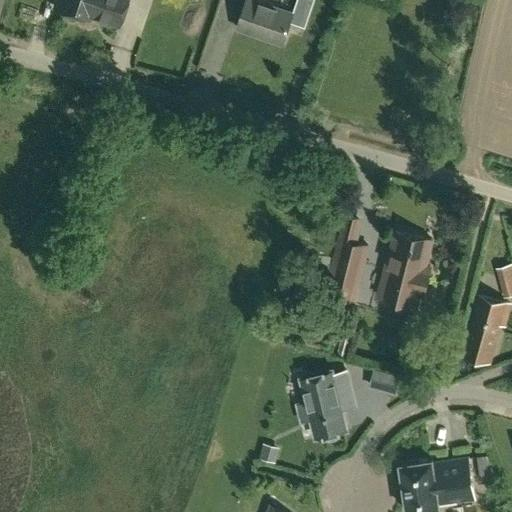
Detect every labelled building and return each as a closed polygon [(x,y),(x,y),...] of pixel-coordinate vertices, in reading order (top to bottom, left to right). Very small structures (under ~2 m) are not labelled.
[(55,0),(54,6),(88,17),(89,13),(117,23),(124,0),(55,0)] [(283,41),(294,10),(263,0),(246,0),(238,25),(283,41)] [(353,302),(368,245),(355,241),(360,221),(345,217),(325,295),(353,302)] [(389,256),(388,256),(378,295),(417,305),(420,292),(423,293),(430,267),(425,265),(432,239),(396,229),(389,256)] [(511,294),(511,262),(496,267),(505,297),(511,294)] [(480,295),(464,352),(489,360),(500,322),(505,324),(511,303),(480,295)] [(286,308),(281,330),(336,343),(341,321),(286,308)] [(378,389),(397,394),(399,386),(402,376),(381,370),(374,368),(370,381),(369,386),(378,389)] [(315,435),(322,434),(323,435),(324,436),(326,437),(327,437),(330,438),(331,437),(332,437),(334,437),(335,436),(337,435),(338,434),(339,433),(339,432),(340,431),(340,429),(346,427),(339,396),(352,393),(347,370),(333,374),(332,371),(312,376),(317,399),(298,404),(302,420),(311,418),(315,435)] [(264,443),(260,457),(275,462),(279,448),(264,443)] [(400,465),(401,465),(403,480),(404,494),(405,494),(407,509),(407,511),(409,511),(409,510),(437,506),(437,507),(440,506),(439,504),(437,492),(455,490),(456,499),(474,497),(468,457),(433,462),(432,460),(433,460),(432,458),(430,458),(430,459),(402,463),(402,462),(400,463),(400,465)]
